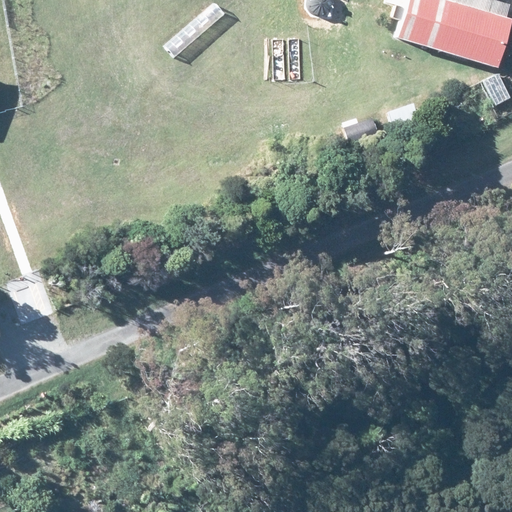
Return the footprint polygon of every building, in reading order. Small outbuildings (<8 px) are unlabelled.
[(340,0),(305,0),(304,25),(339,26),(340,0)] [(503,18),(446,0),(392,0),(382,32),(488,66),(503,18)] [(498,73),(481,80),(493,106),(509,99),(498,73)] [(416,102),(387,112),(396,136),(424,125),(416,102)] [(370,118),(341,129),(347,146),(376,135),(370,118)]
